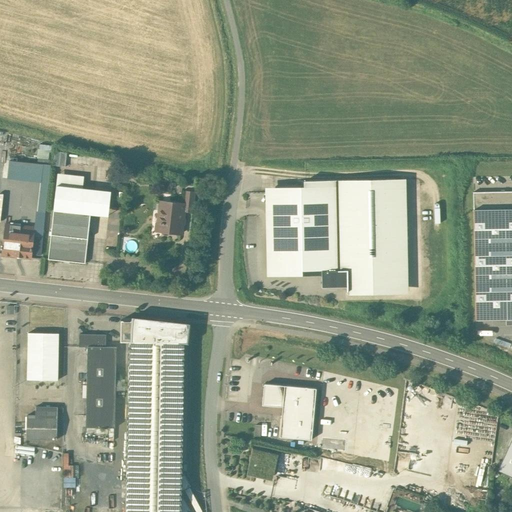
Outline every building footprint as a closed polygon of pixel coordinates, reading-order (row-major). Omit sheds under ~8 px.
[(263,70),(251,72),(252,83),(264,82),(263,70)] [(67,153),(55,151),(54,165),(65,167),(67,153)] [(43,211),(48,163),(6,159),(4,178),(37,181),(35,210),(43,211)] [(396,179),(305,181),(306,191),(326,190),(328,271),(323,271),(323,285),(347,284),(347,291),(348,291),(348,290),(398,289),(396,179)] [(93,190),(57,186),(54,210),(91,214),(93,190)] [(306,191),(276,191),(278,272),(323,271),(328,271),(326,190),(306,191)] [(511,191),(473,192),(474,210),(511,208),(511,191)] [(184,204),(161,202),(158,224),(157,231),(161,232),(164,234),(167,235),(170,232),(181,234),(184,204)] [(511,208),(474,210),(476,320),(511,318),(511,208)] [(91,214),(54,210),(49,259),(73,262),(76,237),(88,239),(91,214)] [(35,228),(5,224),(2,255),(16,256),(16,257),(22,257),(32,258),(35,228)] [(88,239),(76,237),(73,262),(85,263),(88,239)] [(191,325),(132,318),(132,320),(131,320),(131,321),(124,320),(121,320),(121,325),(122,325),(121,341),(129,341),(127,413),(183,414),(185,344),(189,344),(191,325)] [(61,334),(30,333),(27,379),(59,381),(61,334)] [(106,334),(79,334),(79,346),(91,347),(91,346),(106,346),(106,334)] [(106,346),(91,346),(91,347),(89,427),(115,427),(117,347),(106,346)] [(285,386),(265,384),(263,405),(283,407),(285,386)] [(316,388),(285,386),(283,407),(280,437),(312,439),(316,388)] [(57,407),(36,407),(36,415),(27,415),(27,439),(56,440),(57,416),(57,407)] [(183,414),(127,413),(125,511),(185,511),(190,510),(184,498),(182,498),(182,490),(190,486),(184,474),(182,474),(183,414)] [(511,438),(498,470),(511,477),(511,438)] [(280,453),(252,447),(247,468),(249,469),(273,475),(273,474),(275,474),(280,453)]
